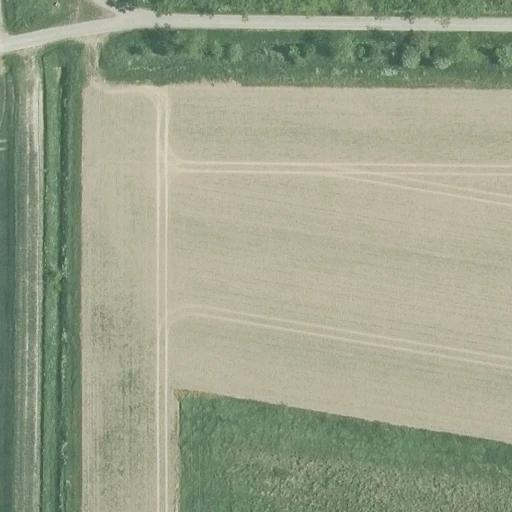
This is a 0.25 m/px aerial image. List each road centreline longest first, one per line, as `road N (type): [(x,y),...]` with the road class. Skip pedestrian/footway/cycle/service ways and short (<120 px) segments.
road 1 (unclassified): [(511,25),(138,21)]
road 2 (unclassified): [(0,43),(138,21)]
